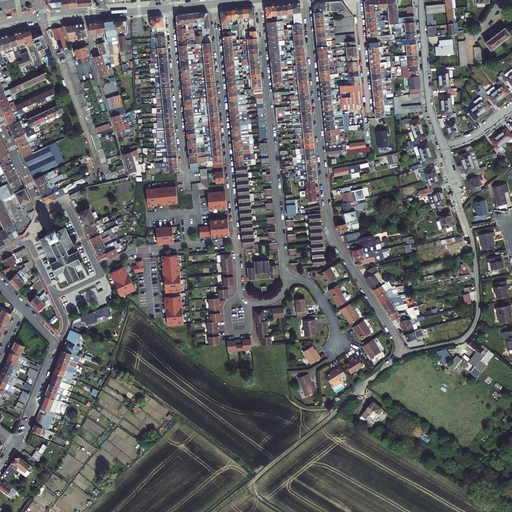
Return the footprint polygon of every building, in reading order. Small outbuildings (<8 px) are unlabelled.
[(53,0),(44,0),(45,5),(51,11),(54,11),(53,0)] [(53,0),(54,11),(62,10),(60,0),(53,0)] [(60,0),(62,10),(69,10),(67,0),(60,0)] [(67,0),(69,10),(77,9),(75,0),(67,0)] [(75,0),(77,9),(91,8),(92,5),(91,0),(75,0)] [(377,0),(366,0),(364,3),(365,12),(373,12),(379,11),(378,9),(378,8),(375,8),(373,8),(373,7),(373,5),(378,4),(377,0)] [(375,8),(378,8),(378,9),(381,9),(381,11),(384,11),(383,8),(387,8),(385,0),(377,0),(378,4),(373,5),(373,7),(373,8),(375,8)] [(398,14),(397,9),(396,0),(385,0),(387,8),(388,15),(398,14)] [(446,11),(449,36),(455,35),(451,0),(444,0),(445,3),(446,11)] [(330,2),(331,12),(338,11),(339,14),(342,12),(347,9),(342,1),(330,2)] [(300,4),(298,2),(292,3),(294,15),(295,25),(302,25),(300,4)] [(313,7),(314,13),(329,12),(331,12),(330,2),(315,3),(313,7)] [(250,32),(248,8),(242,9),(245,40),(251,39),(250,32)] [(252,8),(248,8),(250,32),(256,32),(254,9),(252,8)] [(245,40),(242,9),(236,9),(238,24),(238,25),(238,31),(242,30),(243,40),(245,40)] [(347,9),(342,12),(346,18),(353,18),(347,9)] [(227,21),(226,10),(222,11),(221,13),(222,28),(223,37),(232,36),(236,36),(237,40),(239,40),(238,31),(238,25),(231,26),(229,26),(228,21),(227,21)] [(205,12),(200,12),(201,22),(202,31),(203,34),(210,33),(208,15),(205,12)] [(176,17),(176,25),(182,25),(182,26),(183,26),(184,31),(187,30),(187,28),(188,28),(188,27),(187,14),(177,15),(176,17)] [(391,24),(401,24),(414,23),(413,17),(398,18),(398,14),(388,15),(388,16),(389,21),(389,25),(391,24)] [(161,16),(156,17),(158,38),(165,37),(163,18),(161,16)] [(334,26),(334,27),(354,25),(353,18),(346,18),(334,19),(334,21),(334,26)] [(118,41),(119,52),(126,52),(124,34),(127,34),(126,20),(114,21),(118,41)] [(118,41),(114,21),(104,22),(110,58),(109,58),(109,60),(109,62),(110,64),(111,66),(114,65),(113,58),(113,55),(112,43),(118,41)] [(110,58),(104,22),(97,23),(101,37),(103,43),(104,46),(105,50),(107,57),(107,59),(109,58),(110,58)] [(97,23),(92,24),(96,35),(97,35),(98,38),(101,37),(97,23)] [(84,24),(73,26),(80,47),(83,46),(81,40),(87,38),(84,24)] [(92,24),(87,24),(91,37),(96,35),(92,24)] [(80,47),(73,26),(62,27),(63,28),(67,42),(71,41),(72,43),(73,42),(75,49),(74,49),(75,50),(80,49),(80,47)] [(436,37),(435,27),(433,27),(428,28),(428,38),(436,37)] [(61,28),(52,30),(56,41),(57,41),(60,50),(63,49),(67,48),(62,34),(63,34),(61,28)] [(63,28),(61,28),(63,34),(62,34),(67,48),(63,49),(64,51),(70,49),(67,42),(63,28)] [(506,28),(486,43),(491,50),(511,35),(506,28)] [(30,31),(39,55),(49,51),(42,35),(38,36),(36,30),(30,31)] [(26,44),(36,68),(43,65),(39,55),(30,31),(21,33),(26,44)] [(466,39),(473,38),(471,31),(465,33),(466,39)] [(25,45),(20,33),(14,34),(19,46),(25,45)] [(415,33),(400,35),(400,38),(390,39),(390,41),(391,41),(402,40),(415,39),(415,33)] [(14,34),(8,36),(12,48),(19,46),(14,34)] [(14,52),(12,48),(8,36),(1,38),(5,51),(4,51),(6,55),(7,59),(6,59),(8,62),(11,61),(9,54),(14,52)] [(441,53),(453,52),(452,41),(440,42),(440,47),(435,48),(436,56),(441,56),(441,53)] [(460,42),(462,67),(469,66),(467,41),(460,42)] [(405,45),(405,56),(417,55),(416,44),(405,45)] [(75,50),(73,51),(76,60),(89,56),(86,47),(80,49),(75,50)] [(347,57),(357,56),(356,47),(344,48),(339,49),(340,52),(346,51),(347,57)] [(477,66),(484,65),(482,50),(481,48),(476,48),(477,66)] [(96,129),(73,61),(73,59),(71,54),(70,51),(70,49),(64,51),(62,52),(95,152),(97,152),(106,181),(113,179),(97,133),(96,129)] [(19,52),(14,54),(17,62),(21,61),(23,60),(20,52),(20,50),(18,51),(19,52)] [(98,56),(102,55),(103,58),(105,57),(107,57),(105,50),(98,51),(97,52),(98,56)] [(20,52),(23,60),(25,59),(30,58),(28,52),(22,54),(21,51),(20,52)] [(94,63),(96,68),(105,65),(105,66),(110,64),(109,62),(109,60),(107,60),(104,61),(103,60),(94,63)] [(105,65),(96,68),(97,73),(106,70),(106,68),(109,67),(109,69),(111,68),(111,66),(110,64),(105,66),(105,65)] [(7,66),(7,65),(5,66),(5,67),(8,73),(10,78),(12,82),(14,81),(11,73),(12,73),(9,66),(7,66)] [(400,78),(419,76),(418,66),(403,67),(403,71),(402,71),(403,75),(400,75),(400,78)] [(438,73),(438,82),(449,80),(449,72),(451,71),(451,68),(443,69),(443,72),(438,73)] [(511,85),(511,71),(503,78),(508,85),(510,83),(511,85)] [(41,82),(49,78),(47,73),(39,76),(41,82)] [(34,85),(41,82),(39,76),(32,80),(34,85)] [(408,78),(409,90),(410,90),(412,90),(413,95),(420,94),(419,77),(408,78)] [(497,91),(503,100),(511,94),(507,89),(510,87),(508,85),(503,78),(501,80),(504,85),(497,91)] [(32,80),(24,83),(27,88),(34,85),(32,80)] [(450,91),(449,80),(438,82),(439,92),(445,92),(445,94),(453,93),(453,91),(450,91)] [(0,87),(0,94),(9,90),(7,87),(12,85),(11,83),(10,83),(2,87),(0,87)] [(19,92),(27,88),(24,83),(17,87),(19,92)] [(362,109),(360,85),(347,86),(342,87),(340,87),(340,90),(341,94),(341,100),(342,105),(342,110),(342,111),(346,110),(362,109)] [(12,95),(19,92),(17,87),(10,90),(12,95)] [(9,90),(0,94),(0,101),(6,98),(6,96),(10,95),(11,98),(11,97),(12,98),(13,98),(12,95),(10,90),(9,90)] [(486,90),(482,93),(489,103),(493,100),(496,105),(503,100),(497,91),(489,96),(486,90)] [(445,94),(445,98),(440,98),(440,106),(452,105),(451,97),(453,97),(453,93),(445,94)] [(477,106),(484,114),(491,109),(488,104),(489,103),(482,93),(480,95),(485,100),(477,106)] [(125,114),(123,108),(120,96),(106,100),(111,118),(120,116),(125,114)] [(394,111),(395,114),(422,111),(421,105),(401,107),(400,96),(397,96),(393,97),(394,100),(394,105),(394,111)] [(0,101),(0,107),(9,103),(9,102),(14,100),(13,98),(12,98),(11,97),(11,98),(7,99),(6,98),(0,101)] [(0,109),(2,113),(11,109),(14,108),(15,107),(15,106),(14,104),(12,103),(9,105),(0,109)] [(59,115),(63,113),(61,107),(60,105),(55,107),(59,115)] [(452,105),(440,106),(441,116),(447,116),(447,117),(455,116),(455,115),(452,115),(452,105)] [(484,114),(477,106),(469,111),(468,109),(465,112),(470,118),(473,116),(476,120),(484,114)] [(4,116),(4,117),(13,113),(16,112),(17,111),(15,107),(14,108),(11,109),(2,113),(4,116)] [(55,107),(50,109),(54,117),(55,120),(60,118),(59,115),(55,107)] [(4,117),(6,122),(19,115),(17,111),(16,112),(16,114),(14,115),(13,113),(4,117)] [(50,119),(46,111),(41,114),(45,121),(50,119)] [(45,121),(41,114),(37,116),(40,124),(45,121)] [(6,122),(8,125),(21,119),(19,115),(6,122)] [(31,128),(36,126),(32,118),(28,120),(29,123),(31,128)] [(113,123),(114,128),(123,125),(125,125),(128,124),(131,123),(131,118),(127,119),(113,123)] [(410,123),(413,132),(423,128),(420,120),(414,122),(413,119),(406,121),(407,125),(410,123)] [(8,126),(11,132),(24,125),(22,120),(8,126)] [(455,121),(445,124),(450,137),(460,134),(455,121)] [(11,132),(14,139),(25,134),(24,132),(27,131),(24,125),(11,132)] [(96,129),(97,133),(110,129),(109,125),(96,129)] [(117,138),(133,133),(132,128),(124,130),(116,133),(117,138)] [(413,132),(410,133),(413,141),(414,145),(421,142),(420,139),(426,137),(423,128),(413,132)] [(500,134),(507,143),(511,139),(511,133),(511,134),(508,129),(500,134)] [(14,139),(16,143),(34,135),(35,135),(33,130),(32,130),(30,131),(25,134),(14,139)] [(386,131),(377,132),(379,148),(389,147),(388,137),(386,137),(386,131)] [(493,139),(497,145),(494,147),(500,154),(503,153),(500,149),(507,143),(500,134),(493,139)] [(16,143),(19,148),(36,140),(34,135),(16,143)] [(19,148),(21,153),(36,146),(40,144),(38,139),(36,140),(19,148)] [(418,147),(421,155),(431,151),(428,143),(422,145),(421,142),(414,145),(415,148),(418,147)] [(38,151),(23,158),(25,161),(32,177),(40,173),(64,163),(55,144),(38,151)] [(367,153),(366,144),(351,145),(352,155),(367,153)] [(327,147),(327,156),(343,155),(343,156),(347,155),(346,145),(343,145),(337,146),(327,147)] [(36,146),(21,153),(23,158),(38,151),(36,146)] [(460,157),(463,165),(474,162),(471,152),(473,152),(471,147),(464,149),(466,155),(460,157)] [(421,155),(424,164),(422,165),(423,168),(430,166),(432,165),(431,162),(434,161),(431,151),(421,155)] [(123,156),(124,160),(137,157),(137,152),(128,154),(123,156)] [(397,153),(387,156),(389,165),(398,163),(397,153)] [(0,157),(0,163),(10,159),(7,154),(0,157)] [(206,161),(206,163),(214,162),(215,169),(223,169),(222,156),(213,157),(207,157),(206,157),(206,161)] [(80,167),(85,165),(82,157),(77,160),(80,167)] [(189,159),(191,172),(198,171),(198,163),(206,163),(206,161),(206,157),(198,158),(189,159)] [(10,159),(0,163),(0,165),(1,169),(12,164),(10,159)] [(126,165),(127,169),(137,166),(137,161),(126,165)] [(474,162),(463,165),(466,174),(472,172),(473,175),(480,172),(479,169),(477,170),(474,162)] [(349,174),(349,175),(351,174),(359,172),(369,170),(368,163),(334,171),(335,177),(349,174)] [(1,169),(4,175),(5,174),(15,170),(12,164),(1,169)] [(130,174),(130,175),(136,174),(138,173),(137,166),(127,169),(128,174),(130,174)] [(243,251),(245,251),(245,255),(252,254),(252,250),(250,250),(250,247),(254,246),(254,244),(255,242),(254,241),(253,236),(255,235),(253,233),(253,229),(254,228),(252,226),(252,222),(253,220),(252,219),(251,215),(253,213),(251,212),(251,208),(252,206),(250,205),(250,201),(251,199),(250,197),(249,194),(251,192),(249,190),(249,186),(250,185),(248,183),(248,179),(250,178),(248,176),(248,172),(249,170),(247,169),(247,166),(235,167),(243,251)] [(423,168),(427,180),(438,176),(435,167),(431,168),(430,166),(423,168)] [(4,175),(6,180),(17,174),(15,170),(5,174),(4,175)] [(34,180),(37,187),(52,180),(50,177),(56,174),(55,171),(42,177),(34,180)] [(480,172),(473,175),(474,178),(468,180),(472,191),(483,187),(479,176),(481,175),(480,172)] [(223,173),(215,174),(216,184),(224,184),(223,173)] [(17,174),(6,180),(9,185),(19,179),(17,174)] [(52,180),(37,187),(40,193),(62,183),(63,182),(60,176),(52,180)] [(427,180),(431,189),(428,190),(429,192),(436,190),(435,187),(441,185),(438,176),(427,180)] [(0,222),(4,231),(8,228),(13,225),(12,225),(1,201),(15,195),(20,206),(30,202),(25,190),(24,190),(19,179),(9,185),(5,186),(7,189),(2,191),(1,188),(0,188),(0,222)] [(207,181),(200,182),(200,185),(208,190),(207,181)] [(315,188),(315,181),(306,182),(308,203),(320,202),(319,198),(316,198),(316,192),(319,191),(318,187),(315,188)] [(40,193),(42,198),(58,192),(56,189),(63,186),(62,183),(40,193)] [(506,185),(493,189),(499,208),(508,205),(504,194),(509,192),(506,185)] [(176,188),(146,191),(147,207),(165,205),(165,207),(169,207),(169,205),(178,204),(176,188)] [(63,189),(58,192),(42,198),(44,203),(48,204),(66,196),(63,189)] [(353,201),(353,202),(356,201),(354,195),(361,193),(360,190),(351,192),(351,193),(342,195),(344,203),(353,201)] [(433,195),(436,204),(446,200),(443,192),(438,194),(436,190),(429,192),(430,196),(433,195)] [(225,193),(207,194),(209,211),(227,209),(225,193)] [(12,225),(15,223),(6,203),(13,200),(17,207),(20,206),(15,195),(1,201),(12,225)] [(296,200),(294,200),(287,201),(288,217),(297,217),(296,200)] [(436,204),(435,204),(437,209),(448,205),(446,200),(436,204)] [(74,201),(72,202),(84,228),(100,221),(96,212),(92,214),(90,208),(81,212),(79,207),(78,207),(77,204),(76,205),(74,201)] [(353,202),(341,204),(343,214),(355,212),(368,209),(367,203),(357,205),(357,201),(356,201),(353,202)] [(484,202),(475,204),(478,217),(475,218),(476,222),(487,219),(486,215),(487,215),(484,202)] [(451,211),(439,216),(445,229),(456,225),(451,211)] [(345,221),(346,224),(356,222),(357,222),(355,212),(343,214),(342,214),(343,221),(345,221)] [(310,222),(310,226),(308,227),(310,229),(311,233),(309,235),(311,236),(311,240),(310,242),(312,243),(312,247),(310,249),(312,251),(312,254),(311,256),(313,258),(313,262),(312,264),(313,265),(314,267),(326,266),(321,215),(315,216),(309,216),(309,218),(308,220),(310,222)] [(217,221),(210,222),(210,228),(199,229),(200,238),(211,237),(211,238),(216,238),(216,240),(224,239),(224,237),(229,236),(228,220),(221,221),(220,219),(216,219),(217,221)] [(84,228),(87,234),(103,227),(104,226),(101,221),(100,221),(84,228)] [(340,237),(353,234),(352,226),(357,225),(356,222),(346,224),(336,226),(338,232),(339,232),(340,237)] [(10,243),(19,239),(13,225),(8,228),(11,234),(7,236),(10,243)] [(47,258),(47,259),(48,258),(51,264),(50,264),(50,265),(51,265),(56,275),(55,275),(55,276),(57,276),(60,283),(67,280),(68,283),(67,284),(69,284),(70,284),(70,285),(71,285),(70,284),(79,280),(79,281),(80,281),(80,279),(81,278),(81,277),(79,278),(77,273),(84,270),(81,264),(83,263),(82,262),(81,263),(77,253),(78,253),(77,252),(76,252),(74,247),(75,246),(75,245),(73,246),(71,241),(72,241),(72,240),(71,240),(68,236),(70,235),(69,234),(68,235),(66,230),(67,229),(67,228),(65,229),(65,227),(63,228),(64,229),(57,233),(55,229),(47,233),(47,235),(46,235),(45,238),(41,240),(40,239),(40,240),(39,240),(40,241),(39,241),(39,242),(40,242),(43,247),(42,247),(42,248),(43,248),(45,252),(44,253),(45,254),(46,253),(48,258),(47,258)] [(87,234),(90,240),(104,234),(103,231),(104,230),(103,227),(87,234)] [(172,228),(156,230),(157,246),(174,244),(172,228)] [(495,231),(480,233),(483,248),(495,246),(493,236),(495,235),(495,231)] [(90,240),(92,245),(111,236),(111,234),(108,235),(107,232),(104,234),(90,240)] [(353,234),(340,237),(343,241),(343,243),(344,242),(361,239),(360,232),(353,234)] [(6,234),(1,236),(5,245),(10,243),(7,236),(6,234)] [(92,245),(95,252),(106,247),(104,244),(116,239),(114,235),(111,236),(92,245)] [(357,244),(358,250),(375,246),(381,245),(380,240),(375,241),(373,236),(361,239),(344,242),(345,246),(357,244)] [(411,244),(411,251),(415,251),(414,239),(406,239),(406,244),(411,244)] [(95,252),(98,258),(116,250),(115,248),(110,250),(109,248),(114,246),(113,244),(106,247),(95,252)] [(352,251),(354,257),(377,252),(375,246),(358,250),(352,251)] [(27,247),(17,252),(20,258),(30,253),(27,247)] [(116,250),(98,258),(100,261),(107,258),(108,260),(118,256),(116,250)] [(234,287),(231,251),(221,252),(224,288),(218,289),(219,300),(229,299),(228,288),(234,287)] [(377,252),(354,257),(355,262),(362,261),(374,258),(378,257),(377,252)] [(14,255),(4,260),(7,265),(5,265),(6,267),(4,268),(6,272),(19,266),(14,255)] [(499,255),(488,258),(488,261),(490,261),(492,269),(503,267),(502,259),(500,259),(499,255)] [(162,258),(166,294),(169,293),(178,292),(182,292),(178,256),(162,258)] [(137,267),(133,268),(135,273),(144,272),(142,262),(137,263),(137,267)] [(254,263),(255,269),(247,269),(248,281),(256,280),(255,275),(270,273),(270,279),(278,278),(277,266),(269,267),(269,262),(254,263)] [(368,283),(380,277),(378,274),(374,276),(373,274),(378,271),(376,267),(368,272),(371,277),(365,280),(368,283)] [(125,268),(110,274),(121,298),(135,291),(125,268)] [(15,285),(29,271),(28,270),(26,272),(23,269),(11,280),(15,285)] [(330,269),(319,277),(321,280),(323,279),(327,286),(336,280),(330,269)] [(15,285),(20,289),(27,282),(25,280),(29,277),(28,276),(31,272),(30,270),(29,271),(15,285)] [(33,279),(36,283),(41,278),(39,274),(33,279)] [(380,277),(368,283),(372,290),(383,283),(380,277)] [(49,294),(41,278),(36,283),(35,284),(41,290),(37,294),(38,295),(31,301),(36,307),(49,294)] [(506,280),(494,282),(496,297),(507,294),(506,288),(507,288),(506,280)] [(372,291),(376,297),(391,290),(392,291),(387,281),(384,283),(385,285),(372,291)] [(338,287),(330,292),(340,308),(348,303),(338,287)] [(376,297),(380,304),(390,299),(394,298),(395,298),(392,291),(391,290),(376,297)] [(472,304),(470,293),(468,294),(463,295),(466,305),(472,304)] [(36,307),(41,312),(52,302),(49,294),(36,307)] [(169,298),(165,299),(168,327),(184,325),(181,297),(178,297),(169,298)] [(390,299),(380,304),(386,312),(395,307),(397,307),(395,303),(392,303),(390,299)] [(208,325),(210,348),(220,347),(218,324),(221,324),(219,300),(209,301),(211,325),(208,325)] [(306,309),(306,306),(306,301),(296,301),(297,318),(307,317),(307,313),(308,313),(308,309),(306,309)] [(510,304),(496,307),(499,322),(511,319),(511,317),(510,309),(511,308),(510,304)] [(351,305),(342,312),(351,326),(361,320),(351,305)] [(389,317),(397,311),(406,310),(408,310),(407,306),(406,305),(397,307),(395,307),(386,312),(389,317)] [(107,306),(83,317),(87,326),(98,321),(97,318),(105,315),(106,317),(111,315),(107,306)] [(0,314),(9,319),(12,313),(0,307),(0,314)] [(408,310),(406,310),(410,316),(412,320),(417,319),(414,308),(408,310)] [(283,310),(273,311),(274,321),(284,319),(283,310)] [(397,311),(389,317),(395,327),(401,324),(404,322),(412,320),(410,316),(406,310),(397,311)] [(266,323),(264,312),(255,313),(256,324),(257,324),(259,340),(261,340),(262,347),(272,346),(271,339),(269,339),(267,323),(266,323)] [(0,329),(3,331),(9,319),(0,314),(0,329)] [(404,322),(401,324),(405,336),(415,332),(413,326),(419,323),(417,319),(412,320),(404,322)] [(317,337),(316,333),(316,330),(317,330),(316,322),(304,323),(305,339),(317,337)] [(364,323),(354,330),(357,335),(358,335),(362,341),(372,335),(364,323)] [(511,329),(500,332),(502,338),(506,337),(508,349),(511,348),(511,329)] [(424,336),(422,330),(415,332),(405,336),(408,342),(424,336)] [(70,332),(62,352),(76,358),(79,350),(74,348),(77,341),(76,340),(78,336),(70,332)] [(470,367),(474,370),(489,351),(473,338),(468,345),(479,354),(470,367)] [(228,343),(229,354),(253,352),(251,341),(228,343)] [(11,351),(25,358),(25,356),(21,354),(24,346),(15,342),(11,351)] [(381,354),(374,342),(363,348),(367,354),(368,354),(372,360),(381,354)] [(311,366),(321,360),(319,356),(318,357),(313,348),(304,354),(311,366)] [(11,351),(8,358),(22,364),(30,368),(38,372),(38,371),(39,368),(29,363),(29,365),(25,363),(27,359),(25,358),(11,351)] [(62,352),(60,358),(77,365),(80,359),(76,358),(62,352)] [(455,370),(462,361),(464,363),(465,361),(463,359),(466,355),(462,352),(450,366),(455,370)] [(364,367),(358,357),(352,360),(354,362),(346,367),(352,375),(364,367)] [(8,358),(4,365),(9,367),(10,364),(15,367),(14,368),(17,370),(19,370),(22,364),(8,358)] [(60,358),(58,363),(73,369),(75,370),(77,365),(60,358)] [(73,369),(58,363),(57,365),(56,369),(75,376),(78,378),(79,376),(71,373),(73,369)] [(4,365),(2,371),(17,378),(21,380),(22,377),(15,374),(17,370),(14,368),(15,367),(10,364),(9,367),(4,365)] [(332,386),(347,377),(341,367),(334,372),(335,373),(332,375),(327,378),(332,386)] [(38,372),(30,368),(27,375),(30,376),(35,378),(38,372)] [(75,376),(56,369),(54,374),(73,382),(75,376)] [(17,378),(2,371),(0,373),(0,376),(4,378),(2,381),(7,383),(11,376),(13,378),(17,379),(17,378)] [(73,382),(54,374),(52,380),(71,387),(73,382)] [(299,380),(307,398),(318,393),(316,388),(315,389),(309,375),(299,380)] [(0,376),(0,386),(9,391),(12,385),(7,383),(2,381),(4,378),(0,376)] [(35,378),(30,376),(27,383),(33,385),(35,378)] [(51,383),(49,385),(68,393),(71,387),(52,380),(51,383)] [(49,385),(47,392),(62,397),(66,399),(68,393),(49,385)] [(9,391),(0,386),(0,397),(5,399),(9,391)] [(29,394),(23,391),(20,397),(21,397),(27,400),(29,394)] [(47,392),(45,397),(60,403),(62,397),(47,392)] [(45,400),(41,410),(50,414),(54,403),(45,400)] [(366,425),(371,419),(374,420),(379,415),(378,414),(382,410),(374,403),(359,418),(366,425)] [(34,426),(48,432),(54,416),(41,411),(34,426)] [(413,434),(418,437),(424,428),(419,424),(413,434)] [(34,426),(32,432),(45,438),(46,434),(54,438),(55,435),(48,432),(34,426)] [(39,453),(37,452),(32,459),(38,463),(47,448),(43,446),(39,453)] [(3,478),(9,483),(17,472),(27,479),(34,470),(19,459),(16,459),(3,478)] [(0,490),(12,500),(19,491),(16,489),(15,491),(6,484),(0,490)]
